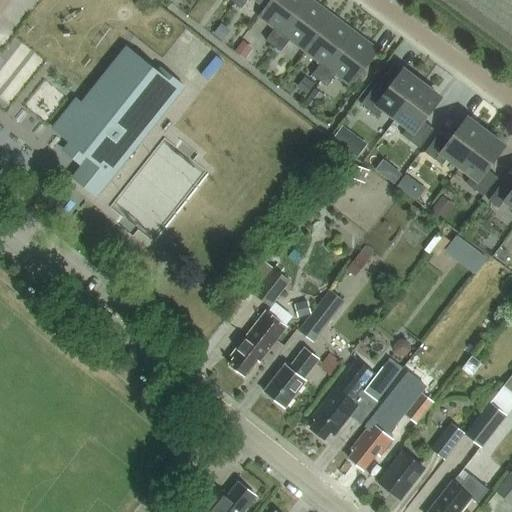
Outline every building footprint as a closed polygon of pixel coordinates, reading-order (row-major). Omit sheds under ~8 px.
[(247,0),(255,0),(265,8),(266,8),(271,0),(235,0),(233,3),(240,9),(247,0)] [(308,0),(307,0),(271,0),(266,8),(265,8),(259,16),(275,29),(265,41),(272,47),(308,0)] [(288,39),(305,52),(331,17),(308,0),(272,47),(277,52),(288,39)] [(354,35),(331,17),(305,52),(321,63),(311,76),(319,82),(354,35)] [(214,34),(223,41),(231,31),(222,24),(214,34)] [(352,86),(370,62),(377,52),(354,35),(319,82),(324,86),(334,73),(352,86)] [(247,59),(256,46),(245,38),(236,52),(247,59)] [(127,47),(58,133),(65,139),(79,150),(73,158),(82,166),(73,178),(97,197),(186,88),(161,68),(158,72),(127,47)] [(360,105),(370,112),(376,117),(382,109),(395,119),(421,85),(401,70),(384,93),(375,86),(360,105)] [(315,85),(305,77),(297,87),(307,95),(315,85)] [(441,100),(421,85),(395,119),(408,128),(402,136),(419,149),(433,130),(424,123),(441,100)] [(322,95),(314,89),(305,102),(313,108),(322,95)] [(459,167),(485,133),(465,119),(448,141),(439,134),(424,153),(442,167),(448,159),(459,167)] [(343,128),(332,142),(345,151),(356,137),(343,128)] [(459,167),(471,177),(466,184),(483,197),(497,178),(488,171),(504,148),(485,133),(459,167)] [(351,164),(347,178),(364,183),(369,170),(351,164)] [(387,178),(394,184),(401,174),(394,169),(387,178)] [(407,175),(398,187),(408,194),(417,183),(407,175)] [(511,207),(511,189),(502,182),(488,201),(498,209),(504,201),(511,207)] [(237,188),(225,204),(253,226),(266,210),(237,188)] [(455,206),(443,197),(433,210),(445,219),(455,206)] [(450,240),(444,235),(431,251),(437,256),(450,240)] [(458,238),(445,255),(476,278),(488,261),(458,238)] [(373,253),(365,247),(353,263),(361,269),(373,253)] [(271,308),(291,282),(274,269),(254,294),(271,308)] [(343,301),(329,290),(298,331),(313,342),(343,301)] [(311,313),(308,301),(295,305),(298,317),(311,313)] [(260,363),(276,342),(287,328),(266,312),(232,356),(234,359),(230,365),(245,376),(257,360),(260,363)] [(412,350),(410,344),(404,339),(398,340),(393,346),(395,352),(400,356),(407,356),(412,350)] [(286,364),(264,392),(285,408),(307,381),(303,378),(318,360),(305,349),(290,368),(286,364)] [(323,364),(320,367),(330,375),(340,362),(330,354),(323,364)] [(481,363),(471,355),(461,368),(471,376),(481,363)] [(389,359),(364,392),(377,401),(401,368),(389,359)] [(357,361),(351,369),(312,418),(316,422),(311,429),(325,440),(330,433),(334,436),(358,406),(351,400),(373,374),(357,361)] [(511,374),(509,379),(465,433),(481,447),(511,408),(511,374)] [(402,386),(393,397),(372,423),(369,421),(363,428),(367,430),(351,450),(354,452),(349,459),(364,470),(377,454),(379,456),(392,439),(388,436),(394,428),(387,423),(411,392),(402,386)] [(421,393),(404,415),(416,424),(433,402),(421,393)] [(444,460),(463,434),(450,423),(430,449),(444,460)] [(424,469),(403,452),(379,483),(401,499),(424,469)] [(511,468),(495,491),(511,504),(511,468)] [(453,482),(429,511),(462,511),(473,499),(478,503),(489,490),(471,475),(465,482),(458,476),(453,482)] [(243,511),(256,497),(238,483),(223,502),(209,490),(191,511),(243,511)]
